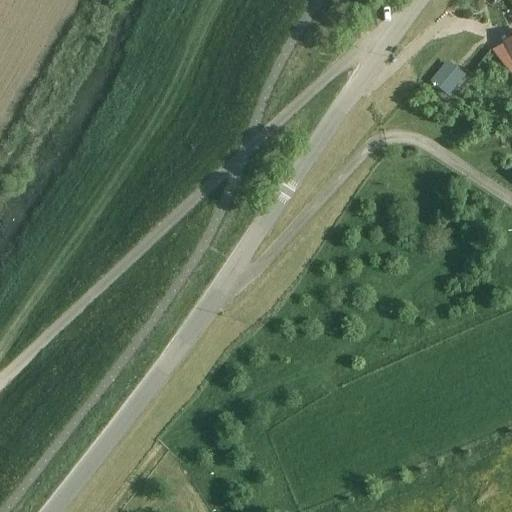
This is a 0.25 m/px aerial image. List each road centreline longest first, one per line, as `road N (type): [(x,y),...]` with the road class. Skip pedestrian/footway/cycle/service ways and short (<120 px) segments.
road 1 (tertiary): [(49,511),(184,338),(420,0)]
road 2 (track): [(392,36),(351,55),(0,382)]
